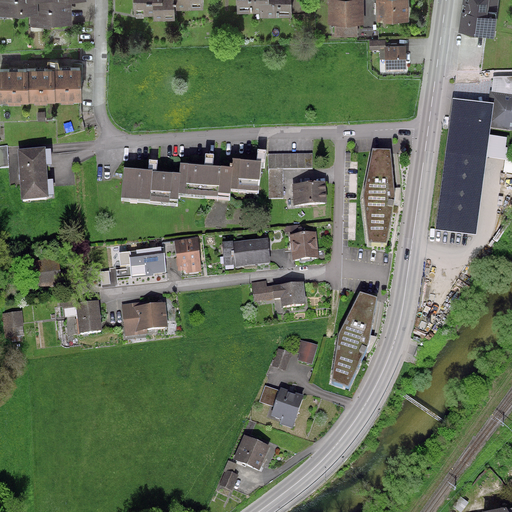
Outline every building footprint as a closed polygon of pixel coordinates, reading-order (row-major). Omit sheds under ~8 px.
[(0,0),(0,15),(32,15),(32,24),(70,23),(70,2),(87,1),(86,0),(0,0)] [(133,0),(134,14),(153,14),(153,19),(174,18),(174,8),(203,7),(202,0),(133,0)] [(237,0),(237,11),(260,10),(260,15),(291,14),(290,0),(237,0)] [(363,0),(328,0),(328,26),(335,26),(335,38),(358,38),(358,25),(363,25),(363,0)] [(408,0),(375,0),(376,20),(409,20),(408,0)] [(487,0),(464,0),(460,28),(493,32),(495,15),(485,14),(487,0)] [(380,59),(385,59),(385,46),(386,46),(385,40),(369,40),(370,50),(380,50),(380,59)] [(407,69),(406,46),(386,46),(385,46),(385,59),(385,70),(407,69)] [(81,67),(0,68),(0,101),(8,102),(8,103),(21,103),(21,101),(34,101),(34,103),(47,102),(47,101),(61,100),(61,102),(74,101),(74,100),(81,100),(81,67)] [(491,109),(454,104),(438,232),(475,237),(484,160),(487,138),(489,126),(511,128),(511,96),(493,94),(491,109)] [(71,121),(63,124),(66,133),(74,131),(71,121)] [(487,138),(484,160),(504,163),(506,152),(507,140),(487,138)] [(0,167),(9,167),(8,145),(0,145),(0,167)] [(45,149),(18,151),(22,201),(49,199),(45,149)] [(148,172),(124,170),(122,201),(149,203),(149,204),(178,206),(179,196),(230,200),(231,191),(259,193),(261,170),(265,171),(266,153),(258,152),(257,164),(234,162),(233,170),(213,169),(214,157),(206,156),(205,168),(181,166),(180,176),(156,174),(157,163),(149,163),(148,172)] [(391,152),(373,152),(364,199),(369,246),(387,247),(394,205),(395,199),(394,188),(391,152)] [(511,152),(506,152),(504,163),(503,174),(511,174),(511,152)] [(313,153),(268,154),(269,198),(284,198),(283,168),(313,168),(313,153)] [(327,203),(325,182),(292,185),(294,206),(327,203)] [(316,232),(289,235),(292,261),(319,258),(316,232)] [(202,271),(197,237),(162,242),(163,247),(164,257),(177,256),(179,271),(186,270),(186,273),(202,271)] [(271,263),(268,238),(233,241),(222,242),(225,265),(234,264),(235,266),(271,263)] [(164,257),(163,247),(118,252),(120,265),(126,265),(130,264),(131,276),(131,278),(166,274),(164,257)] [(81,271),(89,270),(88,251),(80,252),(81,271)] [(59,258),(24,261),(26,288),(61,285),(59,258)] [(130,264),(126,265),(127,269),(116,270),(117,278),(131,276),(130,264)] [(109,271),(100,272),(102,285),(111,284),(109,271)] [(307,304),(304,281),(267,286),(266,280),(251,282),(254,301),(281,298),(282,307),(307,304)] [(377,300),(360,294),(338,336),(331,384),(349,389),(367,351),(369,346),(371,335),(377,300)] [(99,300),(76,303),(76,300),(59,302),(61,317),(78,315),(79,332),(102,330),(99,300)] [(168,327),(165,302),(143,305),(142,302),(122,304),(125,336),(148,333),(147,329),(168,327)] [(22,311),(2,313),(5,337),(17,336),(16,327),(24,326),(22,311)] [(377,336),(371,335),(369,346),(367,351),(370,352),(377,336)] [(314,357),(318,345),(299,340),(296,352),(299,353),(314,357)] [(291,352),(278,348),(272,366),(285,370),(291,352)] [(314,357),(299,353),(298,360),(312,364),(314,357)] [(273,406),(279,390),(265,385),(259,402),(273,406)] [(304,395),(280,387),(271,415),(281,419),(280,424),(292,428),(304,395)] [(270,446),(244,434),(233,459),(259,470),(270,446)] [(227,470),(234,473),(237,464),(228,460),(224,471),(225,471),(226,472),(227,470)] [(234,473),(227,470),(226,472),(225,471),(219,485),(232,490),(239,475),(234,473)] [(460,511),(461,511),(469,502),(460,496),(453,506),(460,511)]
